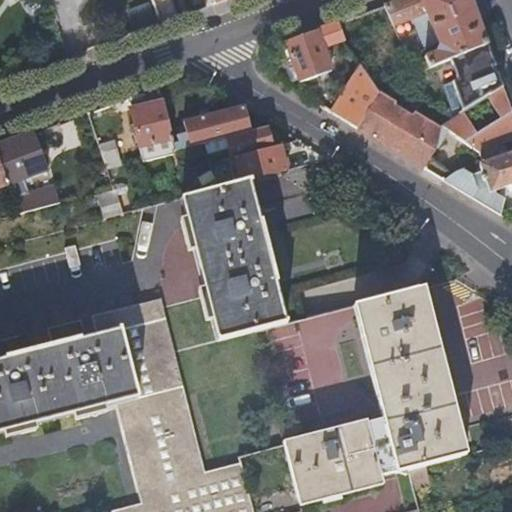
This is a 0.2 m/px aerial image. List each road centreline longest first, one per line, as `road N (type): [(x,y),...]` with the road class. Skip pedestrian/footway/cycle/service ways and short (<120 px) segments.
road 1 (residential): [(216,42),(251,85),(511,264)]
road 2 (residential): [(216,42),(0,120)]
road 3 (residential): [(329,0),(216,42)]
